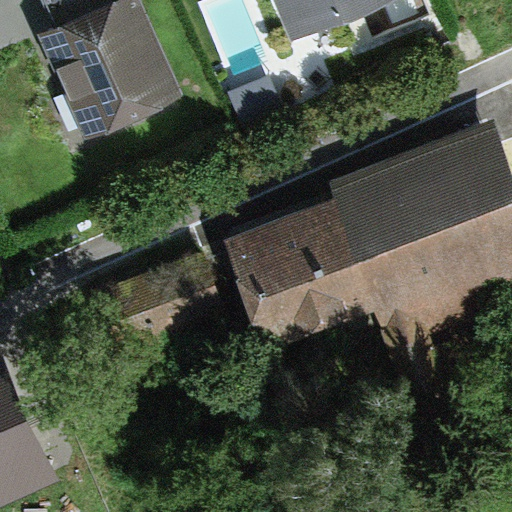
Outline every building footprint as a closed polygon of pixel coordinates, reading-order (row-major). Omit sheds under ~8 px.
[(51,0),(103,118),(174,86),(135,0),(51,0)] [(296,0),(306,22),(357,0),(296,0)] [(511,174),(495,133),(239,237),(276,327),(383,284),(396,316),(511,268),(511,174)] [(199,263),(133,285),(152,343),(219,320),(199,263)] [(0,364),(0,511),(46,511),(22,456),(38,450),(0,364)]
